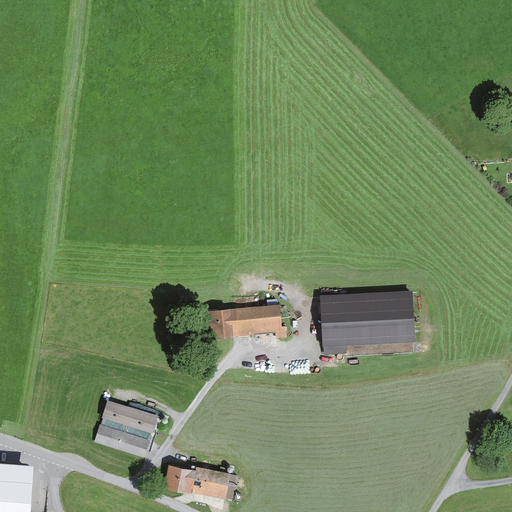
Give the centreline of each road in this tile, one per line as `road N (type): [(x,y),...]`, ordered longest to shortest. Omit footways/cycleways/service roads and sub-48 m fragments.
road 1 (unclassified): [(137,487),(239,347)]
road 2 (track): [(432,511),(511,381)]
road 3 (unclassified): [(137,487),(0,439)]
